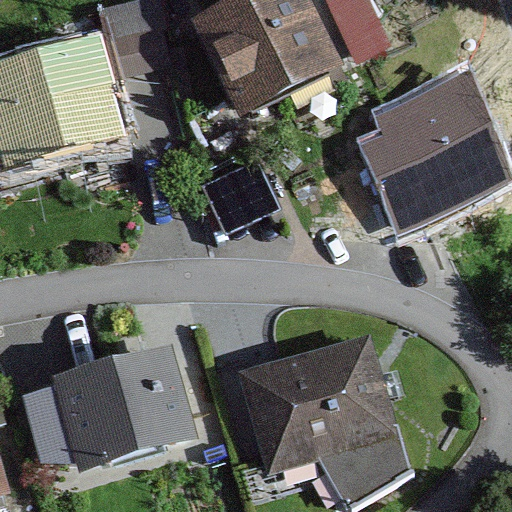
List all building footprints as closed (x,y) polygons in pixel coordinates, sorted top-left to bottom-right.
[(345,0),(313,0),(234,31),(272,129),(380,87),(345,0)] [(117,60),(0,89),(0,100),(22,188),(141,157),(117,60)] [(225,239),(283,216),(265,170),(207,194),(225,239)] [(383,348),(245,389),(271,479),(341,458),(356,507),(424,487),(383,348)] [(178,363),(67,396),(92,481),(203,448),(178,363)] [(0,417),(0,416),(0,511),(10,511),(26,508),(0,417)]
